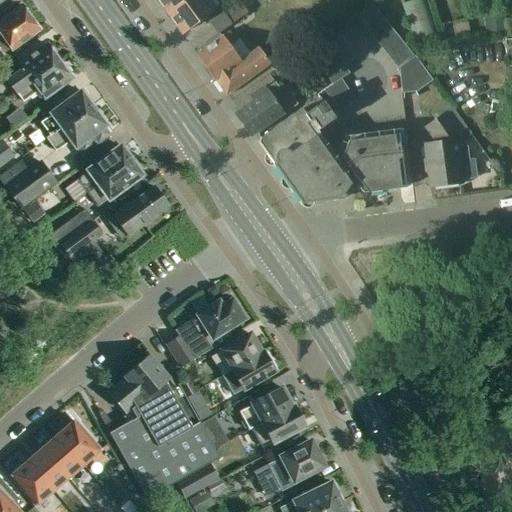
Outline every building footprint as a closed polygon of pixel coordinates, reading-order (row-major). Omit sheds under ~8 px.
[(154,0),(159,6),(162,4),(169,14),(187,0),(154,0)] [(166,16),(173,26),(176,24),(180,29),(182,33),(214,10),(206,0),(187,0),(169,14),(166,16)] [(421,0),(412,0),(400,4),(413,43),(434,36),(421,0)] [(206,49),(197,56),(206,68),(205,72),(210,78),(213,78),(215,82),(216,81),(227,95),(271,63),(260,48),(241,62),(230,46),(236,42),(229,33),(221,38),(219,34),(249,13),(240,1),(210,22),(218,34),(203,45),(206,49)] [(0,57),(3,56),(2,55),(11,48),(12,49),(39,30),(23,8),(0,24),(0,57)] [(484,19),(486,33),(504,30),(502,16),(484,19)] [(10,85),(16,94),(59,63),(55,57),(55,54),(52,49),(49,49),(47,46),(20,66),(22,68),(6,80),(10,85)] [(400,68),(402,93),(416,91),(431,81),(415,58),(412,59),(400,68)] [(64,69),(59,63),(16,94),(23,103),(39,92),(44,99),(71,79),(69,77),(70,74),(66,69),(64,69)] [(319,73),(304,82),(312,94),(327,84),(319,73)] [(235,113),(252,137),(298,105),(289,92),(284,95),(275,83),(266,89),(265,87),(251,96),(254,100),(235,113)] [(46,139),(48,142),(93,110),(89,104),(91,102),(85,94),(83,96),(81,93),(52,114),(52,115),(40,123),(50,136),(46,139)] [(337,157),(319,133),(322,131),(323,127),(335,118),(319,95),(313,99),(314,101),(261,138),(260,138),(258,142),(267,154),(265,155),(264,156),(264,157),(263,159),(263,160),(264,162),(264,163),(265,164),(266,165),(267,166),(269,166),(270,166),(271,166),(273,166),(281,178),(281,179),(280,181),(280,182),(280,184),(280,185),(281,187),(282,188),(283,189),(285,189),(286,190),(288,190),(289,189),(302,208),(304,208),(305,209),(306,209),(308,209),(309,209),(310,208),(311,207),(312,206),(313,205),(313,204),(344,200),(349,184),(347,180),(349,174),(337,157)] [(98,116),(93,110),(48,142),(55,152),(71,140),(82,155),(110,135),(104,127),(105,126),(103,123),(105,122),(99,114),(98,116)] [(430,187),(447,185),(447,188),(460,187),(459,183),(462,183),(457,149),(464,148),(463,141),(445,114),(426,127),(437,144),(424,146),(430,187)] [(370,193),(386,191),(387,192),(388,193),(389,193),(390,194),(392,194),(393,194),(394,193),(396,193),(397,192),(397,190),(398,189),(406,188),(399,129),(344,136),(338,152),(360,183),(360,184),(359,185),(359,187),(359,188),(360,190),(361,191),(362,192),(363,192),(364,193),(366,193),(370,193)] [(1,140),(0,141),(0,168),(14,157),(1,140)] [(78,180),(87,193),(131,161),(129,159),(132,158),(125,149),(123,151),(120,148),(89,171),(89,172),(78,180)] [(133,164),(131,161),(87,193),(97,207),(108,199),(109,199),(141,176),(139,172),(141,170),(135,162),(133,164)] [(20,163),(0,177),(0,179),(21,208),(55,183),(40,163),(27,172),(20,163)] [(153,188),(115,216),(128,235),(167,207),(153,188)] [(58,246),(92,222),(92,221),(85,211),(49,237),(57,247),(58,246)] [(92,222),(58,246),(73,265),(87,255),(82,249),(102,234),(92,222)] [(190,304),(198,315),(209,308),(201,297),(190,304)] [(179,337),(166,345),(180,369),(218,345),(213,338),(243,319),(240,315),(241,312),(236,304),(233,304),(231,300),(221,306),(218,302),(198,315),(198,316),(175,331),(179,337)] [(224,363),(230,372),(261,353),(249,334),(246,333),(240,336),(239,340),(220,351),(221,352),(211,358),(217,367),(224,363)] [(227,385),(232,392),(233,395),(243,389),(243,390),(274,371),(271,366),(271,364),(268,358),(265,357),(262,353),(261,353),(230,372),(235,381),(227,385)] [(125,378),(126,379),(109,393),(129,417),(107,429),(147,499),(175,483),(209,463),(218,458),(183,394),(174,399),(169,391),(173,388),(168,379),(149,357),(125,378)] [(187,398),(196,393),(188,379),(179,384),(187,398)] [(242,410),(243,412),(236,415),(240,422),(246,418),(252,429),(259,425),(292,408),(281,388),(280,389),(277,388),(272,390),(272,393),(242,410)] [(292,408),(259,425),(252,429),(261,448),(273,442),(273,443),(303,427),(301,422),(302,419),(298,413),(296,413),(293,408),(292,408)] [(103,412),(98,415),(106,428),(111,425),(103,412)] [(57,436),(82,466),(98,452),(73,422),(57,436)] [(42,449),(67,478),(82,466),(57,436),(42,449)] [(274,462),(279,472),(277,478),(281,486),(287,487),(294,484),(293,482),(323,467),(322,466),(325,461),(320,452),(315,452),(310,442),(281,457),(281,458),(274,462)] [(28,462),(53,491),(67,478),(42,449),(28,462)] [(37,505),(53,491),(28,462),(12,476),(37,505)] [(209,463),(175,483),(184,499),(219,480),(209,463)] [(283,511),(320,511),(340,502),(337,495),(340,493),(336,484),(332,485),(331,484),(316,491),(314,487),(300,493),(302,498),(294,502),(296,506),(283,511)] [(187,500),(193,511),(200,511),(213,505),(205,490),(187,500)] [(0,511),(16,511),(0,494),(0,511)] [(343,508),(340,502),(320,511),(349,511),(347,506),(343,508)]
